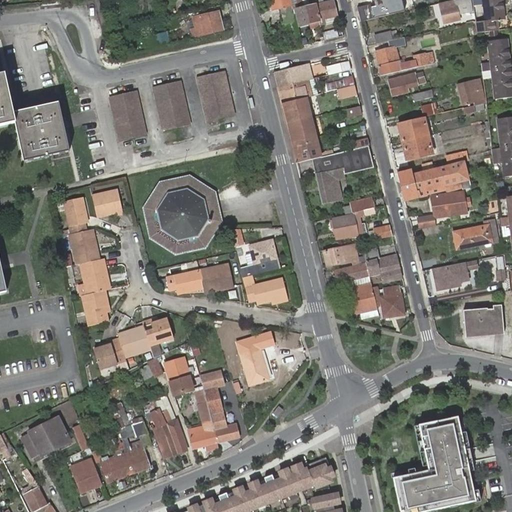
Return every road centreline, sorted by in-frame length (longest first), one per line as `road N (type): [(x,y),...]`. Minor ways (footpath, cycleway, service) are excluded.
road 1 (residential): [(357,43),(434,361)]
road 2 (tertiary): [(259,66),(321,324)]
road 3 (residential): [(321,324),(194,306),(142,290),(129,235)]
road 4 (tertiary): [(343,406),(131,505)]
road 5 (residential): [(253,43),(106,75)]
